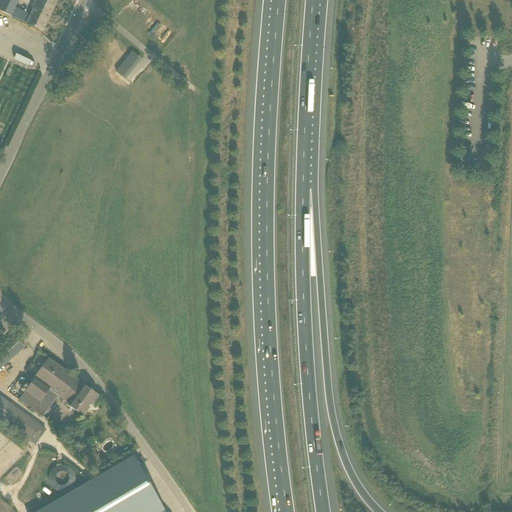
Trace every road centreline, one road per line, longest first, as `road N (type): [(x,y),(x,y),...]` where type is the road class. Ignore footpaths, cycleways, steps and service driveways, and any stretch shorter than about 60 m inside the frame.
road 1 (motorway): [(277,0),(267,293),(284,511)]
road 2 (motorway): [(379,511),(346,464),(331,411),(305,147)]
road 3 (motorway): [(323,511),(307,363),(305,147)]
road 4 (unclassified): [(188,511),(114,403),(67,352),(15,314)]
road 5 (unclassified): [(0,178),(84,0)]
road 6 (motorway): [(305,147),(315,0)]
